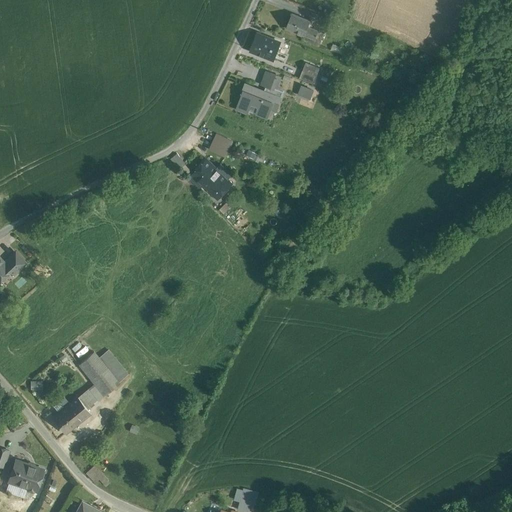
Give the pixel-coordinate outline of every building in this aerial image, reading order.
[(311,20),(292,13),(286,27),(305,35),(308,26),(311,20)] [(318,30),(308,26),(305,35),(315,39),(318,30)] [(324,32),(318,30),(315,39),(321,41),(324,32)] [(280,42),(257,33),(251,50),(274,59),(280,42)] [(315,39),(305,35),(303,39),(319,45),(321,41),(315,39)] [(320,67),(306,62),(303,69),(317,75),(320,67)] [(317,75),(303,69),(300,77),(314,83),(317,75)] [(280,76),(267,71),(262,84),(266,85),(275,89),(276,88),(280,76)] [(298,92),(312,98),(316,88),(302,82),(298,92)] [(264,91),(245,84),(242,92),(243,92),(237,108),(247,112),(249,109),(268,116),(275,96),(280,98),(283,91),(276,88),(275,89),(266,85),(264,91)] [(210,149),(227,156),(235,139),(217,131),(210,149)] [(171,159),(179,165),(184,159),(176,153),(171,159)] [(226,180),(206,160),(193,173),(213,192),(226,180)] [(226,180),(213,192),(218,197),(227,189),(226,180)] [(15,251),(4,262),(11,269),(10,270),(13,273),(25,262),(15,251)] [(0,257),(0,278),(10,270),(11,269),(4,262),(0,257)] [(99,358),(94,351),(78,364),(94,383),(103,395),(118,382),(99,358)] [(127,376),(120,367),(107,351),(99,358),(118,382),(127,376)] [(94,383),(77,397),(87,409),(103,395),(94,383)] [(77,397),(53,416),(65,432),(73,426),(90,412),(87,409),(77,397)] [(73,426),(65,432),(69,436),(76,430),(73,426)] [(139,429),(131,426),(129,432),(136,435),(139,429)] [(9,450),(0,447),(0,465),(3,466),(9,450)] [(44,469),(15,460),(11,472),(8,473),(7,478),(8,480),(8,481),(27,487),(28,490),(33,492),(35,490),(36,490),(44,469)] [(94,466),(86,473),(95,483),(99,480),(106,488),(110,483),(94,466)] [(242,496),(239,508),(249,511),(255,491),(245,488),(244,490),(242,496)] [(102,511),(82,501),(76,511),(102,511)]
